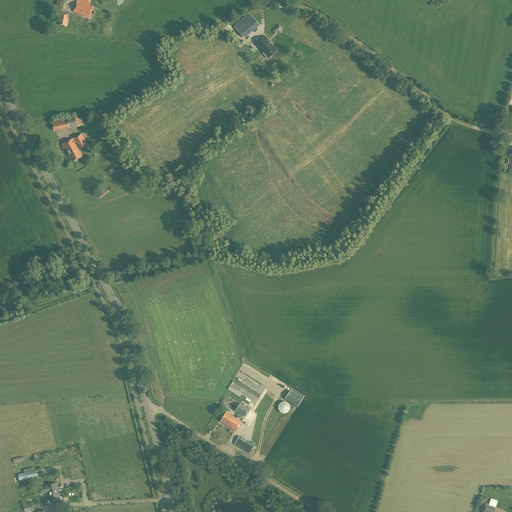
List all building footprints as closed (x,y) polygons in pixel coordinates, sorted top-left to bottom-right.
[(67,2),(67,0),(57,0),(56,8),(63,8),(64,2),(67,2)] [(89,17),(93,7),(89,6),(90,0),(78,0),(74,12),(89,17)] [(68,26),(69,15),(60,13),(58,25),(68,26)] [(236,29),(244,38),(259,25),(248,13),(237,24),(239,26),(236,29)] [(277,33),(281,30),(282,28),(279,25),(272,31),(275,35),(277,33)] [(268,58),(277,51),(269,43),(270,42),(264,36),(255,44),(268,58)] [(54,131),(77,126),(75,117),(52,122),(54,131)] [(72,163),(83,157),(80,150),(88,145),(82,134),(62,145),(72,163)] [(100,199),(110,192),(107,188),(97,195),(100,199)] [(298,407),(304,396),(292,388),(285,399),(298,407)] [(284,413),(285,413),(286,413),(287,413),(288,412),(289,411),(289,410),(290,409),(290,408),(290,407),(290,406),(289,405),(289,404),(288,403),(287,403),(287,402),(286,402),(285,402),(283,402),(282,402),(281,402),(281,403),(280,404),(279,404),(279,405),(278,406),(278,407),(278,409),(279,410),(279,411),(280,411),(281,412),(282,413),(283,413),(284,413)] [(245,417),(250,409),(241,403),(236,411),(245,417)] [(234,422),(236,418),(227,412),(221,422),(227,426),(227,425),(229,423),(231,424),(230,425),(231,426),(234,422)] [(227,425),(227,426),(236,431),(242,422),(243,419),(238,416),(236,418),(234,422),(231,426),(230,425),(231,424),(229,423),(227,425)] [(249,453),(254,446),(240,437),(235,444),(249,453)] [(24,473),(18,474),(19,481),(38,476),(37,470),(34,471),(24,473)] [(60,499),(57,483),(40,487),(42,494),(48,493),(50,501),(60,499)] [(47,506),(46,502),(31,505),(31,504),(23,506),(24,511),(32,511),(31,509),(47,506)] [(493,511),(496,507),(489,505),(484,503),(481,511),(493,511)]
